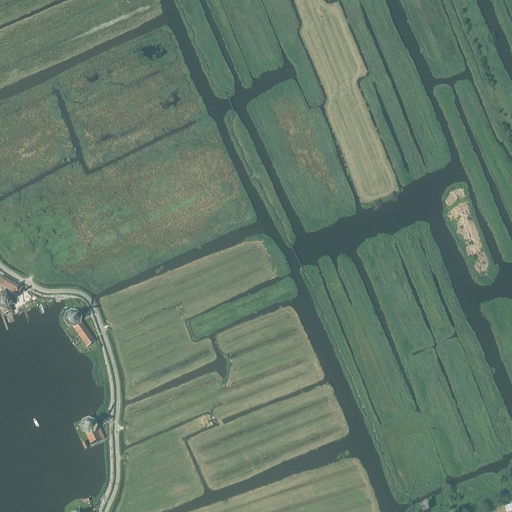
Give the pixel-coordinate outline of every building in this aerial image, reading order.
[(0,278),(0,282),(20,294),(23,288),(1,277),(0,278)] [(14,305),(11,295),(7,297),(5,291),(0,292),(0,301),(5,315),(12,312),(10,306),(14,305)] [(74,312),(66,318),(67,320),(66,321),(69,324),(87,348),(95,342),(81,322),(78,318),(79,317),(76,313),(75,314),(74,312)] [(96,419),(82,426),(90,445),(104,439),(96,419)] [(426,502),(419,507),(420,511),(427,511),(429,511),(426,502)]
